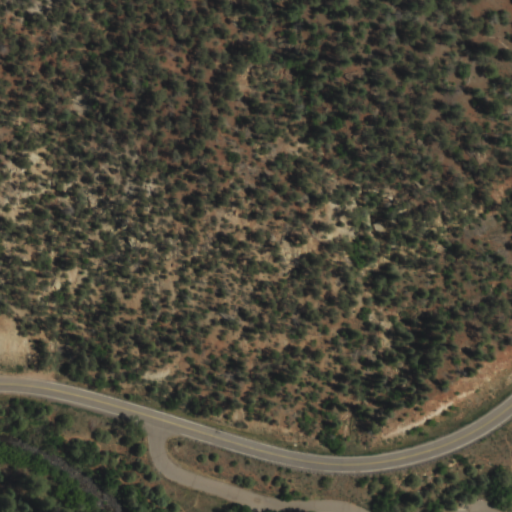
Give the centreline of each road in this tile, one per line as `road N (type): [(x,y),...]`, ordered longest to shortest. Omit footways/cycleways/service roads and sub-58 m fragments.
road 1 (primary): [(0,380),(152,415),(305,463),(371,462),(443,444),(511,398)]
road 2 (residential): [(152,415),(168,470),(249,502)]
